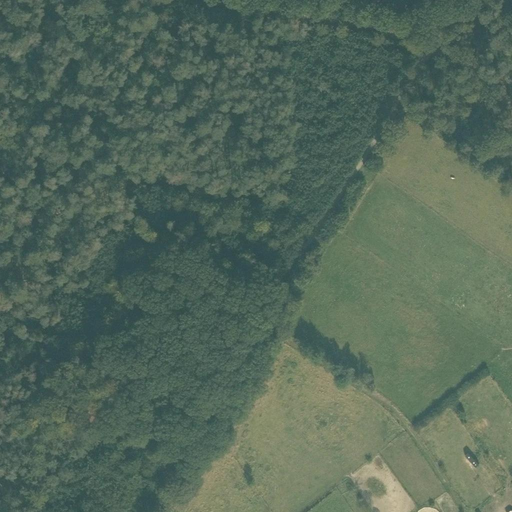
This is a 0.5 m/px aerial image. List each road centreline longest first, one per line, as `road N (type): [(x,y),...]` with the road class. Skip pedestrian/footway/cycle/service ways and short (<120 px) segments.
road 1 (track): [(263,320),(424,57)]
road 2 (track): [(142,511),(263,320)]
road 3 (track): [(216,0),(433,43)]
